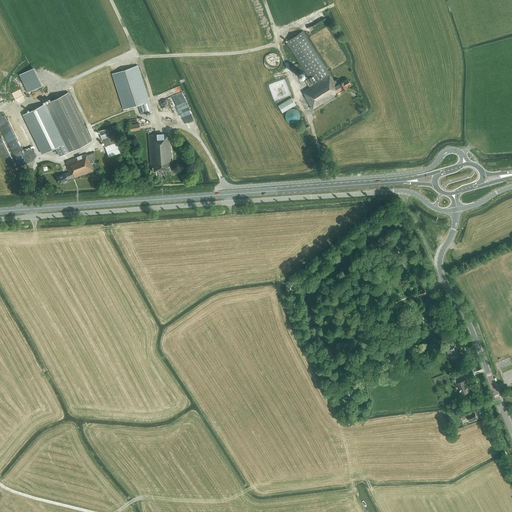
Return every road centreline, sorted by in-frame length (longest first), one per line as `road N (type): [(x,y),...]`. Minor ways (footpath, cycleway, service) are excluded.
road 1 (unclassified): [(0,219),(397,190),(455,209)]
road 2 (primary): [(0,211),(378,183)]
road 3 (tertiary): [(511,433),(440,274),(455,209)]
road 4 (track): [(128,57),(278,43)]
road 5 (track): [(67,82),(132,51),(110,0)]
